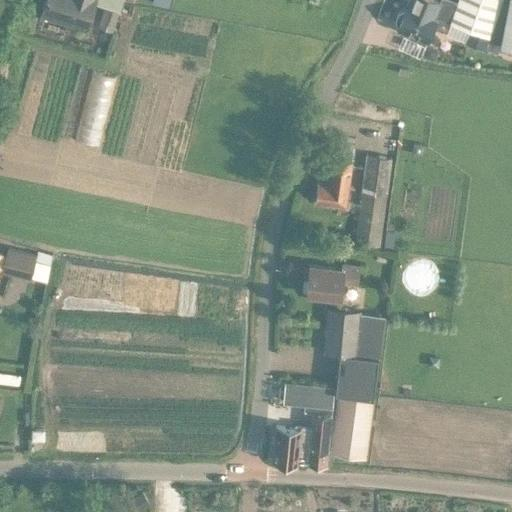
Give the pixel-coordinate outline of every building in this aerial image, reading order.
[(89,18),(93,4),(94,0),(44,0),(40,16),(85,31),(89,18)] [(432,0),(408,0),(405,8),(404,8),(403,11),(398,13),(396,17),(395,21),(397,26),(395,29),(427,42),(435,21),(449,27),(449,25),(456,4),(446,0),(439,0),(438,3),(432,0)] [(511,0),(457,0),(456,4),(449,25),(469,32),(465,44),(496,55),(499,46),(511,48),(511,0)] [(103,8),(100,28),(116,30),(119,10),(103,8)] [(449,25),(449,27),(445,37),(465,44),(469,32),(449,25)] [(98,145),(116,78),(95,72),(78,139),(98,145)] [(327,180),(317,179),(314,203),(345,208),(351,163),(353,148),(332,144),(330,160),(329,160),(327,180)] [(382,245),(392,157),(366,154),(355,242),(382,245)] [(6,253),(5,257),(0,255),(0,269),(2,270),(1,273),(29,280),(34,260),(6,253)] [(342,266),(341,269),(308,266),(305,295),(339,299),(341,283),(356,285),(357,270),(358,267),(342,266)] [(378,359),(384,317),(359,313),(359,312),(327,309),(323,353),(338,354),(334,394),(372,399),(377,358),(378,359)] [(276,428),(274,444),(272,462),(295,464),(295,463),(307,464),(307,465),(324,466),(327,435),(330,435),(332,417),(312,415),(310,432),(298,431),(298,430),(276,428)] [(31,431),(31,441),(43,441),(43,431),(31,431)]
